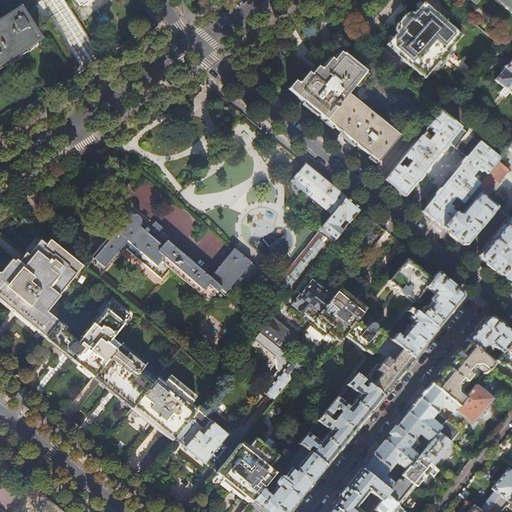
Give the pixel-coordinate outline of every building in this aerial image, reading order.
[(511,0),(468,0),(474,4),(477,0),(493,0),(511,14),(511,0)] [(440,61),(449,51),(462,36),(423,1),(407,20),(401,26),(385,45),(424,79),(437,65),(440,61)] [(0,65),(8,60),(41,39),(39,37),(36,32),(38,31),(35,27),(33,28),(20,8),(0,21),(0,65)] [(401,26),(407,20),(403,17),(401,20),(398,23),(401,26)] [(452,53),(449,51),(440,61),(437,65),(440,67),(452,53)] [(367,71),(345,53),(338,61),(336,59),(326,70),(322,67),(315,75),(313,73),(303,85),(299,82),(292,90),(290,87),(289,89),(305,102),(333,125),(364,150),(379,162),(401,135),(349,93),(367,71)] [(511,58),(495,80),(503,87),(499,92),(505,96),(509,92),(511,94),(511,58)] [(413,145),(384,180),(398,191),(405,196),(449,143),(457,150),(467,158),(422,211),(431,219),(443,228),(455,212),(477,186),(497,161),(498,160),(508,147),(511,143),(504,137),(491,152),(441,110),(441,111),(413,145)] [(509,170),(497,161),(477,186),(481,190),(484,192),(487,190),(490,192),(498,182),(499,183),(509,170)] [(304,193),(319,175),(309,168),(305,164),(291,181),(304,193)] [(331,215),(346,197),(331,185),(319,175),(304,193),(331,215)] [(451,235),(463,245),(466,244),(495,208),(495,206),(479,193),(461,215),(458,214),(455,212),(443,228),(451,235)] [(356,213),(360,209),(351,201),(346,197),(331,215),(318,231),(276,283),(290,295),(347,225),(356,213)] [(366,220),(356,213),(347,225),(356,232),(366,220)] [(248,282),(259,269),(248,260),(235,249),(234,249),(210,277),(174,246),(137,215),(136,215),(134,215),(132,216),(131,216),(130,217),(129,218),(127,216),(113,232),(94,255),(84,267),(98,279),(126,247),(162,279),(171,269),(207,300),(219,287),(226,292),(230,288),(232,289),(248,282)] [(488,265),(501,275),(511,261),(511,259),(510,258),(509,254),(511,250),(511,220),(511,219),(508,220),(479,255),(480,258),(488,265)] [(362,244),(370,250),(383,235),(375,228),(362,244)] [(58,296),(82,266),(50,240),(43,248),(41,246),(23,266),(21,264),(20,265),(58,296)] [(407,259),(389,282),(400,291),(400,292),(400,293),(401,295),(402,295),(403,295),(405,295),(413,302),(415,300),(432,280),(417,268),(407,259)] [(504,278),(511,284),(511,283),(511,261),(501,275),(504,278)] [(48,336),(56,325),(58,323),(45,313),(58,297),(58,296),(20,265),(16,270),(13,268),(2,281),(0,279),(0,297),(7,303),(6,304),(7,305),(8,304),(17,311),(47,336),(48,336)] [(418,314),(437,330),(462,299),(461,291),(447,280),(438,272),(432,280),(415,300),(419,303),(421,303),(426,297),(426,295),(425,294),(428,290),(436,297),(426,309),(424,307),(418,314)] [(311,320),(313,321),(338,291),(328,283),(317,274),(304,290),(297,299),(293,305),(304,315),(303,316),(310,322),(311,320)] [(330,332),(340,340),(346,333),(357,320),(364,311),(361,309),(358,313),(357,312),(359,309),(352,304),(355,301),(349,296),(339,289),(338,291),(313,321),(328,334),(330,332)] [(96,375),(119,347),(109,338),(112,335),(114,337),(132,316),(114,301),(78,344),(56,325),(48,336),(60,346),(69,353),(96,375)] [(391,330),(386,336),(413,359),(437,330),(418,314),(414,311),(408,318),(413,321),(400,336),(397,333),(396,334),(391,330)] [(287,353),(300,337),(292,330),(291,331),(290,330),(290,329),(290,328),(289,328),(289,327),(288,327),(288,326),(287,326),(286,326),(285,326),(284,325),(285,324),(274,315),(263,329),(261,331),(287,353)] [(511,341),(511,333),(502,325),(492,317),(485,318),(466,342),(484,356),(490,349),(494,347),(500,352),(498,354),(495,356),(494,355),(491,358),(487,355),(485,357),(493,364),(496,361),(511,341)] [(357,320),(346,333),(353,338),(352,339),(365,350),(367,349),(372,353),(375,349),(386,336),(376,328),(376,327),(376,326),(375,325),(375,324),(373,323),(372,323),(371,323),(368,326),(367,325),(365,328),(357,320)] [(275,401),(304,366),(287,353),(261,331),(259,333),(255,338),(258,341),(257,343),(280,362),(282,360),(285,363),(262,390),(275,401)] [(386,336),(375,349),(388,359),(378,371),(381,374),(371,386),(383,396),(413,359),(386,336)] [(511,341),(496,361),(503,367),(505,364),(511,370),(511,341)] [(483,376),(493,364),(485,357),(484,356),(466,342),(432,384),(459,406),(466,397),(460,392),(459,386),(464,381),(466,382),(471,376),(469,374),(474,368),(479,368),(483,371),(481,374),(483,376)] [(134,407),(135,406),(155,381),(142,370),(144,367),(119,347),(96,375),(99,377),(115,391),(134,407)] [(365,389),(360,385),(364,381),(355,373),(338,394),(299,443),(303,446),(307,450),(311,446),(315,450),(312,454),(326,466),(383,396),(371,386),(368,384),(365,389)] [(161,427),(174,438),(187,422),(197,409),(191,404),(195,398),(169,377),(164,383),(158,378),(155,381),(135,406),(161,427)] [(479,388),(476,386),(466,397),(459,406),(447,421),(441,428),(437,432),(450,443),(459,432),(459,431),(468,421),(472,424),(480,414),(492,399),(490,397),(495,390),(485,381),(479,388)] [(459,406),(432,384),(420,399),(436,412),(447,421),(459,406)] [(436,412),(420,399),(409,412),(436,434),(437,432),(441,428),(431,419),(436,412)] [(206,463),(217,471),(232,453),(221,444),(229,434),(213,422),(197,409),(187,422),(174,438),(185,447),(190,451),(205,463),(206,463)] [(436,434),(409,412),(397,427),(414,440),(420,433),(430,441),(436,434)] [(414,440),(397,427),(386,440),(385,441),(412,463),(418,456),(408,448),(414,440)] [(445,453),(452,444),(450,443),(437,432),(436,434),(430,441),(419,455),(433,467),(440,459),(443,456),(445,453)] [(247,449),(240,443),(232,453),(217,471),(216,473),(232,486),(251,501),(263,487),(275,472),(269,467),(276,458),(254,440),(247,449)] [(412,463),(385,441),(374,455),(391,469),(397,462),(406,470),(412,463)] [(303,446),(299,443),(280,466),(287,472),(284,476),(282,476),(281,476),(280,476),(279,476),(275,481),(275,482),(275,484),(275,485),(276,486),(270,493),(263,487),(251,501),(263,511),(264,511),(287,511),(326,466),(312,454),(309,452),(294,470),(288,465),(303,446)] [(391,469),(374,455),(362,469),(389,491),(395,484),(385,476),(391,469)] [(440,473),(433,467),(419,455),(418,456),(412,463),(406,470),(402,475),(416,486),(417,487),(421,482),(425,477),(428,473),(430,474),(435,479),(440,473)] [(511,499),(511,470),(511,471),(509,468),(501,478),(492,489),(495,492),(480,510),(482,511),(502,511),(507,506),(511,499)] [(371,511),(386,495),(389,491),(362,469),(327,511),(371,511)] [(416,486),(402,475),(395,484),(389,491),(386,495),(400,506),(408,495),(416,486)] [(394,511),(400,506),(386,495),(371,511),(394,511)] [(482,511),(480,510),(467,500),(457,511),(482,511)]
